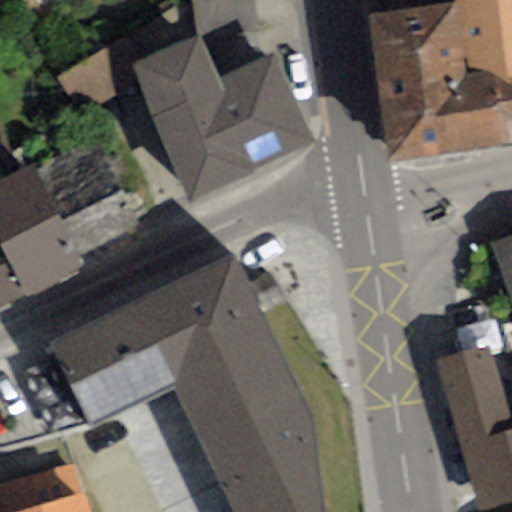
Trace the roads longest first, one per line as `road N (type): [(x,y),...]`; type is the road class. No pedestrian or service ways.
road 1 (residential): [(0,330),(357,168)]
road 2 (secondary): [(407,511),(369,239)]
road 3 (secondary): [(357,168),(331,0)]
road 4 (residential): [(511,159),(364,209)]
road 5 (residential): [(369,239),(511,185)]
